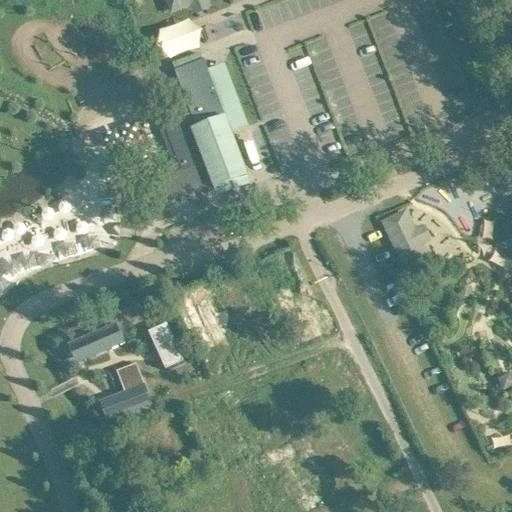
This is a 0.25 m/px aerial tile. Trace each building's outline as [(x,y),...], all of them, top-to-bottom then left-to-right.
[(173,0),(174,1),(207,11),(210,0),(173,0)] [(247,177),(203,61),(174,72),(191,115),(163,125),(181,171),(146,184),(155,208),(212,186),(214,190),(247,177)] [(426,223),(420,226),(410,206),(382,221),(406,266),(439,248),(426,223)] [(502,239),(507,251),(511,249),(511,251),(511,223),(503,227),(507,237),(502,239)] [(277,279),(290,306),(312,296),(300,269),(277,279)] [(223,296),(238,325),(260,313),(246,284),(223,296)] [(178,302),(199,351),(211,345),(201,322),(205,320),(202,313),(198,315),(190,297),(178,302)] [(127,315),(90,336),(104,361),(141,339),(127,315)] [(163,336),(152,339),(161,371),(173,368),(163,336)] [(147,354),(113,378),(129,401),(164,376),(147,354)] [(323,386),(328,399),(352,389),(355,398),(368,393),(356,360),(339,367),(344,378),(323,386)] [(268,389),(284,430),(310,420),(294,379),(268,389)] [(221,442),(225,449),(241,441),(223,402),(206,410),(217,432),(214,434),(218,443),(221,442)] [(173,463),(195,456),(184,422),(162,429),(173,463)] [(337,428),(310,443),(334,485),(361,470),(337,428)] [(274,462),(295,452),(289,439),(267,449),(274,462)] [(253,460),(276,500),(287,494),(264,454),(253,460)] [(235,511),(245,511),(260,505),(243,468),(220,479),(235,511)]
